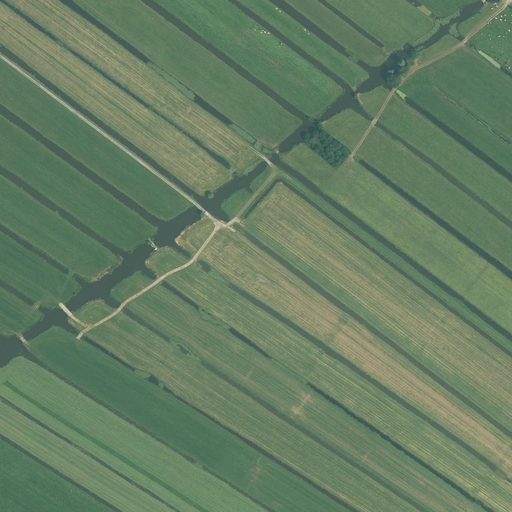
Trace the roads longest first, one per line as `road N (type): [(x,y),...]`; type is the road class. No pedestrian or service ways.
road 1 (track): [(372,339),(0,57)]
road 2 (track): [(511,347),(282,174),(227,227)]
road 3 (track): [(90,328),(189,265),(219,224)]
road 4 (track): [(397,85),(462,44),(507,0)]
road 5 (track): [(19,334),(29,345),(77,339),(90,328),(60,303)]
